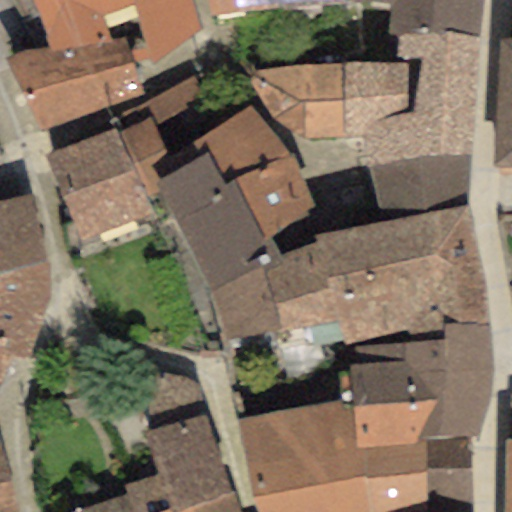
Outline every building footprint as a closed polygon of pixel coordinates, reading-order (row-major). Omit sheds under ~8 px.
[(30,0),(45,44),(49,58),(120,38),(128,60),(145,56),(149,65),(199,29),(192,0),(30,0)] [(287,5),(286,0),(207,0),(211,17),(287,5)] [(386,0),(387,0),(384,35),(398,35),(480,39),(483,0),(367,0),(367,1),(386,0)] [(342,64),(341,136),(362,138),(409,113),(474,113),(480,39),(398,35),(396,63),(342,64)] [(45,44),(1,59),(39,135),(143,95),(128,60),(120,38),(49,58),(45,44)] [(511,40),(509,40),(499,39),(494,166),(511,166),(511,40)] [(342,64),(249,71),(247,83),(273,124),(302,139),(341,136),(342,64)] [(193,79),(118,115),(123,125),(126,131),(151,120),(165,153),(190,141),(216,128),(193,79)] [(216,128),(190,141),(200,158),(208,152),(224,187),(234,180),(269,242),(318,212),(252,105),(216,128)] [(409,113),(362,138),(364,168),(468,155),(474,113),(409,113)] [(114,129),(43,159),(81,250),(153,220),(147,204),(161,198),(153,180),(174,171),(165,153),(151,120),(126,131),(123,125),(114,129)] [(174,171),(153,180),(161,198),(209,295),(281,257),(269,242),(234,180),(224,187),(208,152),(200,158),(174,171)] [(468,155),(364,168),(382,218),(465,205),(468,155)] [(0,380),(10,358),(23,358),(41,325),(36,313),(45,293),(44,264),(28,194),(0,201),(0,380)] [(468,210),(310,235),(314,246),(337,321),(346,346),(444,338),(442,326),(488,324),(468,210)] [(337,321),(314,246),(281,257),(209,295),(224,339),(337,321)] [(493,369),(488,324),(442,326),(444,338),(346,346),(350,400),(355,450),(366,449),(468,440),(474,440),(489,399),(493,369)] [(150,429),(142,432),(158,476),(137,483),(149,511),(238,511),(202,415),(201,401),(194,386),(183,378),(170,375),(158,377),(148,389),(142,404),(150,429)] [(511,396),(510,396),(509,442),(501,441),(501,507),(511,507),(511,396)] [(350,400),(234,419),(250,501),(255,511),(372,511),(366,449),(355,450),(350,400)] [(470,511),(468,440),(366,449),(372,511),(470,511)] [(0,511),(20,511),(0,444),(0,511)] [(127,496),(84,511),(149,511),(137,483),(122,487),(127,496)]
